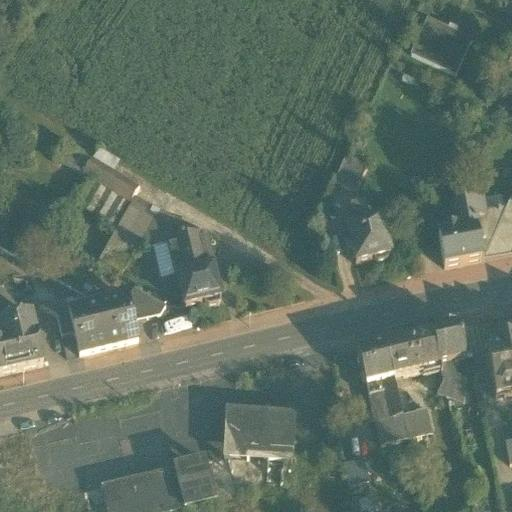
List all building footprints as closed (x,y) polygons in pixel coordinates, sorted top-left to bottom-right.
[(411,58),(455,78),(471,43),(427,22),(411,58)] [(82,180),(91,164),(69,150),(59,166),(82,180)] [(98,153),(91,164),(113,177),(119,166),(98,153)] [(333,187),(356,198),(368,172),(345,161),(333,187)] [(94,187),(129,208),(130,207),(134,201),(139,193),(113,177),(91,164),(82,180),(94,187)] [(129,208),(94,187),(79,212),(114,233),(129,208)] [(501,199),(470,205),(473,220),(504,215),(501,199)] [(145,238),(155,222),(159,215),(134,201),(130,207),(129,208),(114,233),(97,263),(122,277),(145,238)] [(455,208),(460,232),(475,229),(473,220),(470,205),(455,208)] [(351,213),(355,229),(368,226),(364,210),(351,213)] [(204,240),(159,215),(145,238),(149,253),(152,252),(168,249),(204,240)] [(504,215),(473,220),(475,229),(482,264),(490,245),(504,215)] [(511,253),(511,217),(504,215),(490,245),(511,253)] [(380,223),(368,226),(355,229),(346,231),(355,268),(372,264),(377,268),(387,266),(389,259),(380,223)] [(482,264),(475,229),(460,232),(439,237),(440,242),(438,242),(444,271),(482,264)] [(205,310),(208,311),(218,308),(220,306),(219,302),(220,302),(204,240),(168,249),(175,279),(183,311),(204,306),(205,310)] [(511,253),(490,245),(482,264),(511,259),(511,257),(511,253)] [(152,252),(160,283),(175,279),(168,249),(152,252)] [(127,302),(133,325),(159,319),(165,310),(134,292),(127,302)] [(127,302),(98,309),(108,352),(137,345),(133,325),(127,302)] [(56,320),(61,341),(73,338),(68,316),(65,305),(40,311),(56,320)] [(78,359),(108,352),(98,309),(68,316),(73,338),(78,359)] [(0,327),(0,330),(3,341),(13,339),(21,373),(21,374),(43,369),(43,368),(31,320),(0,327)] [(458,330),(432,336),(439,368),(452,365),(466,362),(458,330)] [(440,371),(439,368),(432,336),(394,345),(402,380),(440,371)] [(0,377),(21,373),(13,339),(3,341),(0,342),(0,377)] [(511,399),(511,342),(508,343),(490,346),(492,357),(487,358),(495,402),(511,399)] [(392,382),(402,380),(394,345),(384,347),(392,382)] [(365,389),(392,382),(384,347),(356,353),(365,389)] [(446,400),(450,402),(456,381),(452,365),(439,368),(440,371),(443,384),(438,397),(446,400)] [(319,381),(310,383),(313,395),(322,392),(319,381)] [(466,384),(456,381),(450,402),(464,408),(466,384)] [(365,389),(374,426),(401,418),(392,382),(365,389)] [(209,427),(196,431),(207,477),(224,473),(233,511),(340,511),(309,383),(204,408),(209,427)] [(401,418),(407,442),(432,436),(426,412),(401,418)] [(407,442),(401,418),(374,426),(380,449),(407,442)] [(364,462),(343,467),(349,490),(369,485),(364,462)] [(186,511),(213,504),(204,463),(175,470),(186,511)] [(186,511),(175,470),(174,471),(174,472),(83,494),(87,511),(186,511)]
